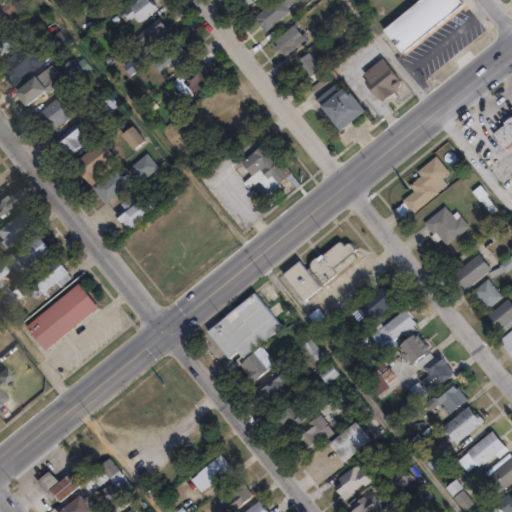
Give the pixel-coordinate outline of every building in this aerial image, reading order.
[(150,0),(159,10),(142,25),(140,22),(138,23),(134,18),(127,24),(122,17),(142,0),(150,0)] [(293,12),(268,33),(256,18),(278,0),(300,0),(290,8),(293,12)] [(462,0),(466,4),(407,54),(387,30),(423,0),(462,0)] [(171,36),(157,48),(152,42),(150,44),(142,35),(159,21),(171,36)] [(308,39),(290,55),(278,41),(296,25),(308,39)] [(65,46),(51,56),(41,42),(55,32),(65,46)] [(0,38),(2,37),(10,46),(0,54),(0,38)] [(41,63),(26,75),(24,73),(16,79),(18,81),(15,84),(7,74),(1,66),(26,45),(41,63)] [(192,62),(179,72),(173,65),(161,74),(156,67),(180,47),(192,62)] [(324,68),(310,81),(296,65),(311,53),(324,68)] [(149,66),(133,78),(126,69),(141,56),(149,66)] [(417,93),(401,106),(393,97),(385,104),(367,82),(370,79),(366,75),(387,57),(417,93)] [(215,80),(195,97),(188,89),(191,86),(187,81),(204,66),(215,80)] [(52,88),(43,95),(41,93),(30,102),(18,88),(46,67),(51,73),(45,78),(52,88)] [(340,84),(345,91),(351,87),(369,112),(344,130),(321,98),(340,84)] [(158,97),(172,115),(182,107),(168,89),(158,97)] [(68,118),(58,126),(56,124),(51,128),(38,111),(61,93),(74,110),(67,116),(68,118)] [(511,142),(504,149),(492,135),(503,126),(503,125),(511,117),(511,142)] [(84,145),(72,156),(60,141),(78,126),(84,134),(79,138),(84,145)] [(147,143),(136,152),(124,137),(136,128),(147,143)] [(256,142),(268,156),(272,152),(295,180),(290,184),(281,173),(262,188),(253,178),(245,182),(240,176),(246,171),(243,168),(238,172),(231,163),(256,142)] [(102,180),(102,181),(84,159),(103,143),(117,160),(98,175),(102,180)] [(160,169),(143,182),(133,169),(149,156),(160,169)] [(437,194),(411,215),(409,213),(400,221),(392,212),(401,205),(400,203),(411,194),(407,188),(418,178),(415,174),(434,158),(447,175),(441,181),(445,186),(436,193),(437,194)] [(130,188),(108,205),(95,189),(118,171),(130,188)] [(484,198),(495,211),(490,216),(479,203),(478,204),(469,194),(478,187),(486,197),(484,198)] [(0,193),(5,190),(10,196),(13,193),(14,195),(20,202),(14,207),(0,217),(0,193)] [(138,200),(143,206),(148,202),(155,210),(138,223),(139,224),(130,232),(118,217),(126,209),(123,206),(130,200),(133,203),(138,200)] [(443,208),(451,217),(454,214),(466,229),(445,247),(439,240),(433,245),(428,239),(432,236),(422,225),(443,208)] [(14,244),(12,245),(7,249),(1,241),(4,239),(0,233),(0,230),(14,218),(24,210),(37,226),(14,244)] [(55,250),(59,256),(48,265),(44,260),(24,275),(23,274),(21,275),(13,265),(8,258),(14,254),(17,251),(19,254),(44,235),(55,250)] [(338,243),(342,247),(347,243),(354,252),(341,262),(345,268),(321,286),(305,265),(315,257),(317,260),(338,243)] [(490,266),(466,287),(453,272),(478,251),(490,266)] [(74,272),(47,293),(46,292),(40,297),(29,283),(35,278),(34,277),(62,256),(74,272)] [(6,286),(0,290),(0,265),(5,261),(12,270),(1,279),(5,284),(4,284),(6,286)] [(319,291),(302,304),(281,277),(298,264),(319,291)] [(501,295),(487,306),(472,288),(486,276),(501,295)] [(98,307),(46,351),(25,326),(77,282),(98,307)] [(0,292),(9,286),(13,292),(15,290),(19,296),(18,298),(19,299),(13,303),(7,308),(0,298),(0,292)] [(395,304),(366,326),(353,310),(383,287),(395,304)] [(258,292),(269,305),(274,300),(282,311),(273,319),(280,327),(252,351),(247,346),(228,363),(206,337),(258,292)] [(511,304),(511,324),(503,332),(487,313),(506,297),(511,304)] [(415,325),(393,342),(390,339),(384,343),(375,332),(403,310),(415,325)] [(326,323),(316,331),(306,319),(317,311),(326,323)] [(340,344),(332,351),(318,333),(327,326),(340,344)] [(511,328),(511,352),(500,338),(511,328)] [(30,402),(49,388),(9,336),(0,342),(0,380),(8,374),(30,402)] [(427,354),(410,367),(396,349),(413,336),(427,354)] [(322,356),(313,363),(301,347),(310,341),(322,356)] [(273,365),(258,377),(244,361),(260,348),(273,365)] [(454,375),(436,388),(421,369),(438,355),(454,375)] [(327,383),(340,373),(332,362),(319,373),(327,383)] [(328,374),(315,384),(307,372),(320,363),(328,374)] [(284,375),(289,382),(283,387),(290,396),(276,407),(263,390),(277,379),(278,380),(284,375)] [(430,398),(420,405),(410,392),(420,385),(430,398)] [(467,403),(449,417),(441,407),(433,414),(428,407),(453,386),(467,403)] [(355,405),(343,415),(335,404),(347,394),(355,405)] [(304,426),(296,432),(284,416),(287,414),(284,412),(290,408),(304,426)] [(469,410),(476,418),(478,416),(485,425),(459,448),(444,431),(469,410)] [(333,441),(322,449),(320,446),(307,455),(305,443),(301,438),(321,424),(333,441)] [(369,447),(343,469),(329,452),(355,430),(369,447)] [(505,450),(481,470),(469,455),(493,435),(505,450)] [(230,472),(197,497),(187,483),(194,478),(194,477),(220,458),(230,472)] [(107,461),(128,489),(118,497),(117,496),(116,497),(121,503),(109,511),(101,511),(100,510),(103,507),(95,498),(99,495),(98,494),(102,491),(103,492),(110,487),(106,482),(87,497),(79,487),(98,473),(96,470),(107,461)] [(374,478),(361,462),(333,483),(346,500),(374,478)] [(511,485),(501,494),(490,480),(511,462),(511,485)] [(415,478),(406,466),(392,476),(401,488),(415,478)] [(364,473),(371,482),(374,479),(382,489),(372,496),(370,493),(358,503),(359,505),(352,510),(341,497),(348,492),(345,488),(364,473)] [(47,474),(57,486),(70,475),(72,478),(80,489),(76,492),(79,495),(73,500),(70,496),(58,506),(54,500),(49,504),(43,497),(34,485),(47,474)] [(420,487),(405,500),(396,489),(411,476),(420,487)] [(476,499),(456,479),(447,489),(466,509),(476,499)] [(240,484),(251,496),(247,500),(248,502),(237,511),(220,511),(215,506),(226,495),(223,492),(232,484),(235,488),(240,484)] [(511,509),(508,511),(492,511),(500,506),(497,503),(510,493),(511,495),(511,509)] [(471,508),(466,511),(457,511),(451,503),(461,495),(471,508)] [(63,511),(81,498),(85,503),(88,500),(92,505),(89,508),(91,511),(63,511)] [(386,511),(363,511),(368,509),(366,507),(377,499),(386,511)] [(265,511),(245,511),(258,502),(265,511)]
